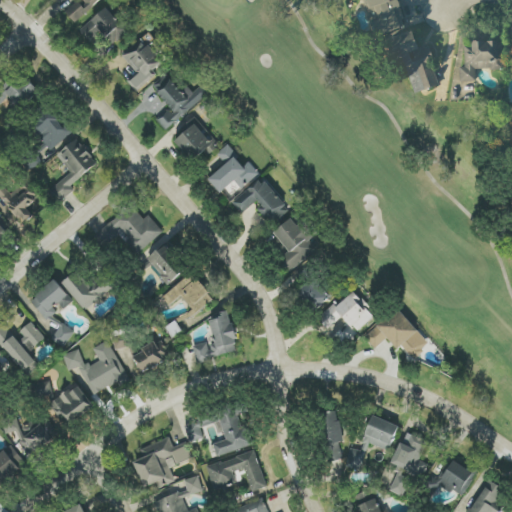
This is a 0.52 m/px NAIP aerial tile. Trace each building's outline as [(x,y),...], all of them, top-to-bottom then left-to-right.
[(79,0),(66,12),(75,23),(101,0),(79,0)] [(363,0),(374,34),(405,24),(397,0),(363,0)] [(89,42),(102,31),(116,45),(130,32),(107,7),(80,32),(89,42)] [(412,91),(437,84),(428,55),(431,54),(428,44),(417,48),(411,29),(384,38),(391,59),(401,55),(412,91)] [(123,56),(137,73),(129,80),(137,90),(154,76),(151,72),(161,64),(155,57),(162,50),(148,34),(123,56)] [(502,67),(501,38),(470,40),(471,46),(463,47),(464,65),(458,65),(459,79),(474,79),(474,68),(502,67)] [(209,94),(202,86),(194,93),(189,88),(183,94),(167,74),(152,86),(171,108),(157,120),(166,131),(209,94)] [(9,81),(0,88),(0,106),(10,99),(20,111),(41,94),(27,76),(14,87),(9,81)] [(54,152),(72,131),(50,111),(31,131),(54,152)] [(176,142),(195,163),(216,144),(193,119),(181,130),(185,134),(176,142)] [(58,156),(72,174),(50,191),(59,203),(75,191),(71,186),(98,165),(78,139),(58,156)] [(222,194),(236,182),(242,189),(260,174),(249,162),(245,166),(228,145),(217,154),(227,165),(210,180),(222,194)] [(262,178),(233,204),(242,215),(255,204),(273,225),(290,210),(262,178)] [(0,204),(6,212),(11,209),(24,225),(34,216),(28,210),(40,200),(25,183),(11,195),(0,181),(0,204)] [(139,254),(164,233),(150,215),(145,219),(133,204),(96,235),(106,247),(122,233),(124,236),(139,254)] [(288,273),(318,251),(310,240),(315,237),(304,222),(298,227),(293,219),(275,233),(291,254),(280,262),(288,273)] [(0,243),(9,236),(0,223),(0,243)] [(168,285),(188,267),(168,244),(148,261),(168,285)] [(87,311),(115,286),(105,274),(90,287),(77,273),(64,284),(87,311)] [(164,299),(171,306),(180,298),(196,316),(215,299),(192,273),(164,299)] [(298,296),(318,311),(332,293),(312,278),(298,296)] [(31,300),(47,321),(58,313),(57,312),(72,301),(57,281),(31,300)] [(375,317),(353,293),(337,308),(334,305),(319,319),(329,330),(344,317),(358,332),(375,317)] [(376,349),(389,338),(399,350),(404,346),(413,358),(429,344),(399,308),(365,337),(376,349)] [(198,362),(239,354),(231,311),(219,314),(220,319),(211,320),(216,345),(209,346),(208,343),(194,346),(198,362)] [(19,333),(33,350),(46,340),(32,323),(19,333)] [(65,348),(75,332),(63,324),(52,340),(65,348)] [(0,330),(0,343),(25,374),(37,364),(6,326),(0,330)] [(116,350),(132,347),(131,335),(114,337),(116,350)] [(142,374),(172,358),(163,340),(133,356),(142,374)] [(94,349),(100,360),(88,367),(78,350),(63,358),(71,372),(79,368),(94,396),(128,377),(109,341),(94,349)] [(52,392),(50,382),(41,384),(43,394),(52,392)] [(94,405),(73,386),(52,409),(72,427),(94,405)] [(214,445),(217,457),(250,448),(239,407),(219,412),(227,441),(214,445)] [(325,444),(342,444),(341,412),(324,413),(325,444)] [(2,420),(7,436),(13,435),(30,454),(41,451),(60,435),(47,418),(42,422),(26,427),(23,429),(21,430),(16,415),(2,420)] [(191,443),(206,438),(203,428),(217,423),(214,415),(185,425),(191,443)] [(399,425),(372,417),(361,451),(352,449),(346,467),(361,472),(370,445),(391,451),(399,425)] [(420,461),(428,442),(407,432),(392,465),(423,479),(429,465),(420,461)] [(141,450),(144,458),(135,462),(146,490),(156,486),(158,489),(176,482),(170,468),(192,459),(186,443),(174,448),(170,438),(141,450)] [(342,462),(341,446),(330,447),(331,462),(342,462)] [(0,483),(26,467),(14,447),(0,455),(0,483)] [(268,487),(256,451),(207,468),(215,489),(236,482),(234,473),(245,469),(253,492),(268,487)] [(476,473),(452,460),(438,484),(462,498),(476,473)] [(406,470),(400,467),(390,491),(403,497),(411,480),(403,476),(406,470)] [(199,511),(198,509),(189,511),(188,511),(184,499),(204,492),(199,476),(185,481),(188,491),(157,502),(160,511),(199,511)] [(500,511),(510,492),(486,480),(470,511),(500,511)] [(382,511),(378,499),(358,507),(359,511),(382,511)] [(269,511),(264,500),(234,511),(269,511)]
